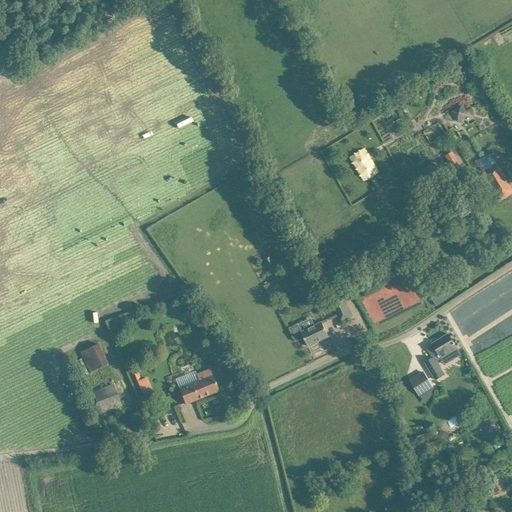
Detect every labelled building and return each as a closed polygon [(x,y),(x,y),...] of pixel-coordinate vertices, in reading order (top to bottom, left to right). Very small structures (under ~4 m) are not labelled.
[(461,104),(450,111),(457,122),(468,115),(461,104)] [(453,151),(445,156),(454,171),(462,166),(453,151)] [(511,188),(497,165),(483,173),(499,201),(511,192),(511,188)] [(296,286),(305,282),(299,268),(290,273),(296,286)] [(436,305),(453,294),(446,284),(429,295),(436,305)] [(343,296),(335,300),(339,310),(336,312),(341,322),(353,316),(343,296)] [(190,310),(185,313),(188,319),(193,316),(190,310)] [(322,322),(301,332),(298,325),(290,328),(296,341),(303,337),(308,346),(329,337),(322,322)] [(439,355),(425,363),(436,380),(444,375),(436,362),(441,359),(445,365),(461,355),(448,334),(432,344),(439,355)] [(79,352),(89,372),(106,364),(97,343),(79,352)] [(81,358),(75,361),(82,376),(88,374),(81,358)] [(136,369),(128,372),(141,404),(149,401),(146,393),(152,390),(147,377),(140,380),(136,369)] [(178,388),(185,404),(218,391),(212,375),(211,375),(209,369),(196,375),(198,380),(178,388)] [(433,388),(423,371),(409,380),(419,397),(433,388)] [(112,383),(91,392),(102,417),(122,408),(112,383)] [(444,440),(447,432),(441,430),(438,438),(444,440)] [(428,433),(416,437),(418,442),(430,439),(428,433)] [(505,487),(499,477),(489,483),(495,493),(505,487)] [(455,509),(462,504),(457,497),(450,502),(455,509)]
